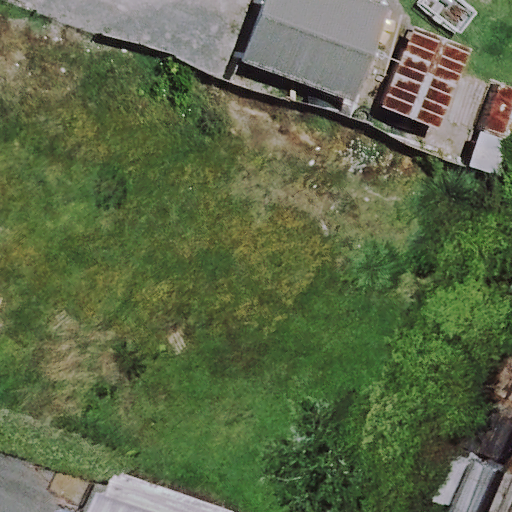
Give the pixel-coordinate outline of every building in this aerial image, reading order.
[(369,12),(335,0),(243,0),(221,67),(336,107),(369,12)] [(318,138),(255,117),(212,247),(274,268),(318,138)] [(92,171),(0,141),(0,328),(38,340),(92,171)] [(455,187),(340,149),(302,261),(417,300),(455,187)] [(145,511),(100,497),(95,511),(145,511)]
